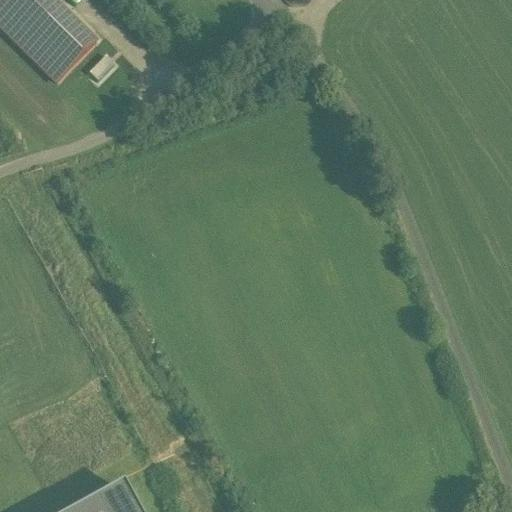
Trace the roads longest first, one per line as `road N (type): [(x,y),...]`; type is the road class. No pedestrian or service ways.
road 1 (unclassified): [(511,484),(412,217),(326,72),(276,14)]
road 2 (unclassified): [(0,174),(151,119),(276,14)]
